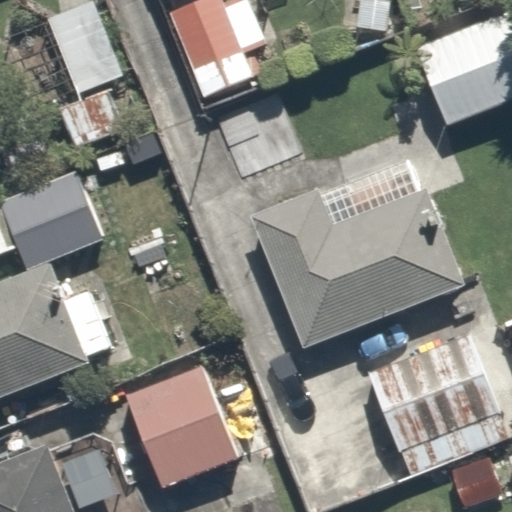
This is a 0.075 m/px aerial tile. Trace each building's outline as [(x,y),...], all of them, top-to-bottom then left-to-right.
[(102,0),(92,0),(49,17),(80,97),(61,104),(82,156),(140,132),(120,83),(134,77),(102,0)] [(175,0),(213,100),(278,75),(249,0),(175,0)] [(418,0),(427,17),(460,0),(418,0)] [(511,16),(427,48),(457,130),(511,109),(511,16)] [(0,209),(0,261),(28,251),(39,279),(122,247),(93,173),(0,209)] [(326,198),(261,224),(311,349),(470,286),(436,199),(341,236),(326,198)] [(61,280),(0,304),(0,410),(97,372),(61,280)] [(511,410),(482,334),(363,380),(406,490),(511,448),(511,410)] [(220,381),(140,407),(166,486),(245,460),(220,381)] [(86,511),(61,449),(0,474),(0,511),(86,511)]
